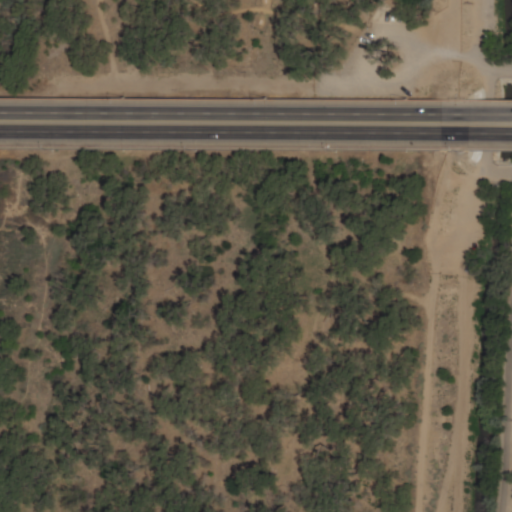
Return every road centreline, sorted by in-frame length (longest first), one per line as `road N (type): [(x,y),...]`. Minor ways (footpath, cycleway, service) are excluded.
road 1 (primary): [(0,130),(511,131)]
road 2 (primary): [(511,108),(0,108)]
